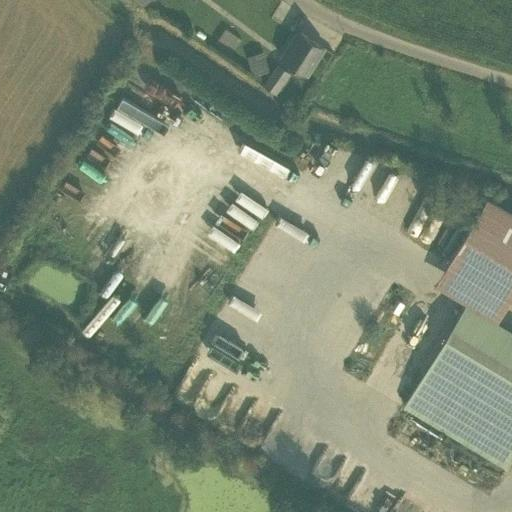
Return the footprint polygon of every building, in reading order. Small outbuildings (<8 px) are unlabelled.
[(280,58),(305,74),(323,46),(298,30),(280,58)] [(265,50),(248,53),(250,70),(267,68),(265,50)] [(262,80),(277,90),(288,72),(273,63),(262,80)] [(195,129),(206,107),(165,88),(154,111),(195,129)] [(511,212),(485,196),(448,258),(510,296),(511,293),(511,212)] [(496,320),(510,296),(448,258),(434,282),(465,301),(496,320)] [(511,454),(511,329),(496,320),(465,301),(403,404),(506,466),(511,454)]
